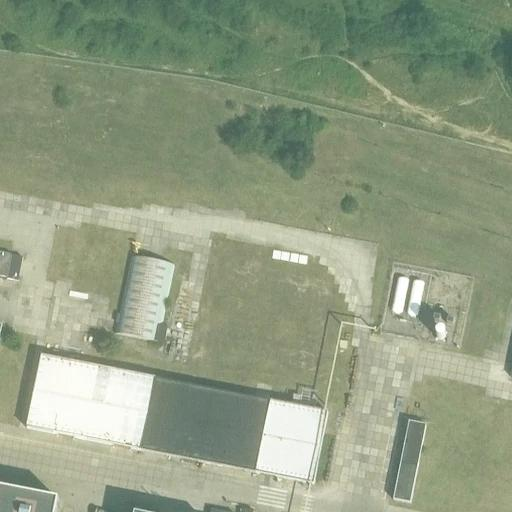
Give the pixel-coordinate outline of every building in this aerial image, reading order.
[(12,255),(10,255),(0,252),(0,277),(5,279),(7,279),(7,280),(19,283),(23,259),(12,256),(12,255)] [(132,254),(117,335),(158,342),(173,262),(132,254)] [(428,314),(429,282),(401,282),(400,313),(428,314)] [(327,412),(42,357),(28,428),(313,484),(327,412)] [(411,504),(426,425),(409,422),(394,501),(411,504)] [(58,511),(60,501),(0,489),(0,511),(58,511)]
